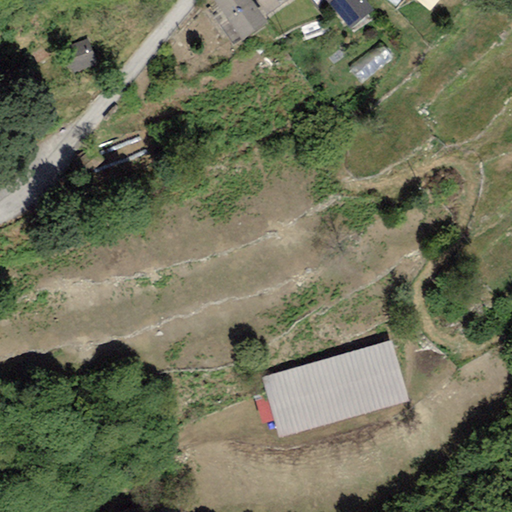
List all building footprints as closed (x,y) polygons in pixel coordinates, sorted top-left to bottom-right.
[(265,18),(252,0),(213,0),(240,37),(265,18)] [(258,0),(267,12),(284,0),(258,0)] [(374,7),(368,0),(312,0),(319,7),(325,0),(328,0),(352,26),(374,7)] [(422,0),(436,11),(444,0),(422,0)] [(85,38),(64,46),(73,70),(94,62),(85,38)] [(392,341),(260,376),(276,437),(409,401),(392,341)] [(181,511),(178,495),(112,508),(112,511),(181,511)]
